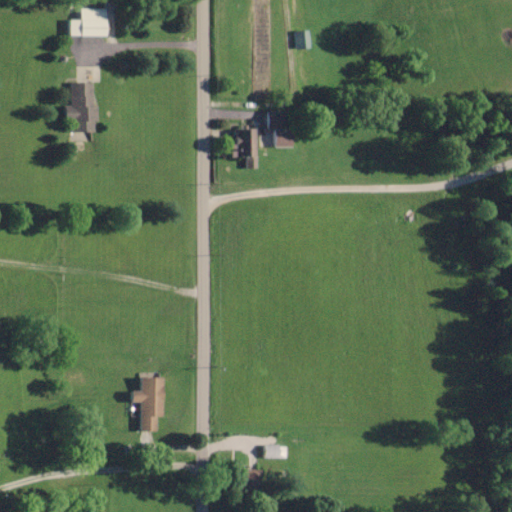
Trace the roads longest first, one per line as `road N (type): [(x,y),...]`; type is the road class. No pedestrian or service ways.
road 1 (residential): [(202,511),(201,0)]
road 2 (residential): [(202,199),(446,183),(511,160)]
